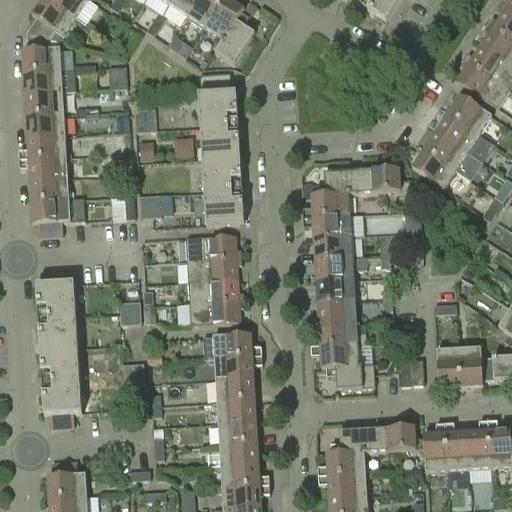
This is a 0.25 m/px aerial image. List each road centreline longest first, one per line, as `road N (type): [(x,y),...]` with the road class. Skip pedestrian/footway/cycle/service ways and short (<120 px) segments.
road 1 (residential): [(295,417),(280,318),(273,150)]
road 2 (residential): [(13,259),(1,49),(21,0)]
road 3 (residential): [(295,417),(511,403)]
road 4 (residential): [(273,150),(391,141),(424,90),(404,76)]
road 5 (residential): [(25,452),(13,259)]
road 6 (residential): [(273,150),(268,79),(309,14)]
road 7 (residential): [(13,259),(140,255)]
road 8 (residential): [(25,452),(151,445)]
